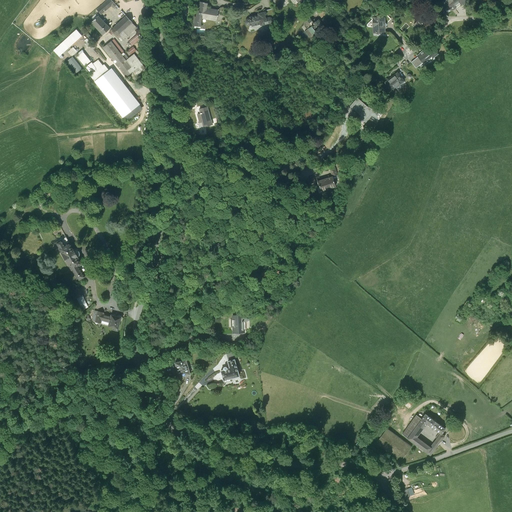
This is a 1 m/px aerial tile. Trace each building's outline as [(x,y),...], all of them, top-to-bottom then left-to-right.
[(116,6),(111,0),(107,0),(96,10),(100,14),(101,15),(111,6),(113,9),(116,6)] [(452,11),(456,9),(449,0),(447,0),(446,1),(445,0),(441,3),(444,7),(441,9),(446,15),(452,10),(452,11)] [(449,0),(456,9),(467,1),(466,0),(449,0)] [(194,17),(193,24),(193,26),(200,27),(200,24),(201,18),(217,21),(218,12),(206,9),(207,4),(204,3),(199,1),(198,5),(198,6),(198,10),(197,10),(197,13),(196,17),(194,17)] [(218,10),(218,12),(217,21),(218,21),(219,22),(220,23),(221,24),(232,16),(230,9),(223,7),(222,7),(222,8),(221,8),(220,8),(219,9),(219,10),(218,10)] [(243,20),(245,27),(251,26),(251,27),(260,25),(260,26),(271,24),(272,23),(272,21),(272,20),(271,19),(270,18),(269,18),(268,18),(267,19),(266,19),(265,16),(266,16),(266,15),(266,14),(265,13),(264,13),(258,14),(258,16),(243,20)] [(110,29),(99,17),(91,24),(103,36),(110,29)] [(126,17),(111,31),(117,37),(132,24),(126,17)] [(319,19),(314,23),(309,17),(306,19),(307,20),(305,22),(305,23),(304,24),(305,24),(304,25),(305,25),(304,25),(307,29),(304,32),(308,36),(307,36),(311,40),(314,37),(312,35),(316,32),(314,29),(317,27),(318,29),(320,27),(321,28),(321,27),(322,28),(322,27),(323,28),(323,27),(324,28),(325,27),(325,28),(326,27),(327,28),(331,25),(325,17),(322,20),(323,20),(321,22),(319,19)] [(422,17),(415,24),(425,35),(432,28),(422,17)] [(385,18),(373,19),(373,34),(385,34),(385,18)] [(137,28),(132,24),(117,37),(121,42),(137,28)] [(63,42),(54,51),(59,58),(69,49),(63,42)] [(127,61),(111,42),(102,49),(126,78),(135,71),(138,75),(145,70),(134,55),(127,61)] [(72,46),(66,51),(71,56),(76,51),(72,46)] [(417,56),(419,58),(412,63),(416,69),(423,63),(424,65),(428,62),(427,61),(432,57),(433,59),(438,55),(434,49),(428,54),(425,50),(417,56)] [(79,54),(76,56),(85,67),(91,62),(83,53),(80,55),(79,54)] [(82,70),(73,57),(66,62),(75,75),(82,70)] [(92,63),(86,68),(91,75),(90,76),(95,83),(110,72),(105,65),(103,66),(98,60),(93,65),(92,63)] [(112,70),(110,72),(95,83),(122,117),(139,104),(112,70)] [(404,83),(398,74),(385,83),(392,92),(392,93),(393,93),(394,92),(395,91),(395,90),(404,83)] [(363,101),(358,98),(351,105),(362,115),(357,120),(363,125),(372,115),(376,117),(379,113),(369,106),(368,108),(362,102),(363,101)] [(139,104),(122,117),(126,122),(143,109),(139,104)] [(198,110),(198,112),(197,114),(196,115),(199,123),(201,123),(202,128),(212,125),(211,120),(210,120),(207,108),(198,110)] [(338,177),(335,167),(330,169),(332,177),(333,179),(338,177)] [(335,186),(333,179),(332,177),(318,181),(321,190),(335,186)] [(60,248),(79,280),(86,276),(83,271),(86,269),(83,264),(84,263),(71,241),(65,245),(62,239),(59,241),(62,247),(60,248)] [(76,299),(81,296),(77,287),(69,291),(73,300),(76,299)] [(87,308),(81,296),(76,299),(81,310),(87,308)] [(103,314),(94,312),(92,322),(101,324),(101,322),(109,324),(108,327),(119,329),(122,317),(111,314),(111,316),(103,315),(103,314)] [(249,315),(232,316),(233,332),(244,332),(243,323),(249,323),(249,315)] [(220,371),(223,380),(239,376),(234,359),(228,361),(230,368),(220,371)] [(175,362),(179,377),(190,374),(186,360),(175,362)] [(407,439),(430,456),(444,437),(442,435),(443,434),(442,433),(445,428),(426,414),(421,420),(407,439)] [(416,416),(402,436),(407,439),(421,420),(416,416)] [(386,429),(376,444),(401,462),(412,447),(386,429)] [(411,488),(402,491),(405,498),(414,495),(411,488)]
